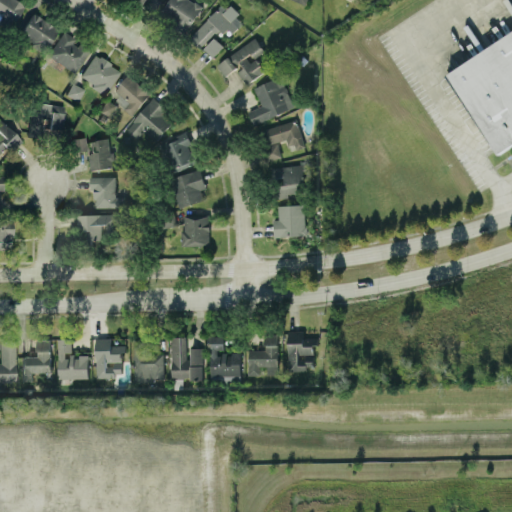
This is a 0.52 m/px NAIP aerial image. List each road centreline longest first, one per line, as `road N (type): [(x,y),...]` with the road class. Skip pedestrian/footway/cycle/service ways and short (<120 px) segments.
road 1 (secondary): [(511,215),(311,262),(0,272)]
road 2 (residential): [(248,299),(236,154),(206,97),(161,55),(78,0)]
road 3 (secondary): [(248,299),(396,282),(499,252)]
road 4 (secondary): [(0,304),(129,302)]
